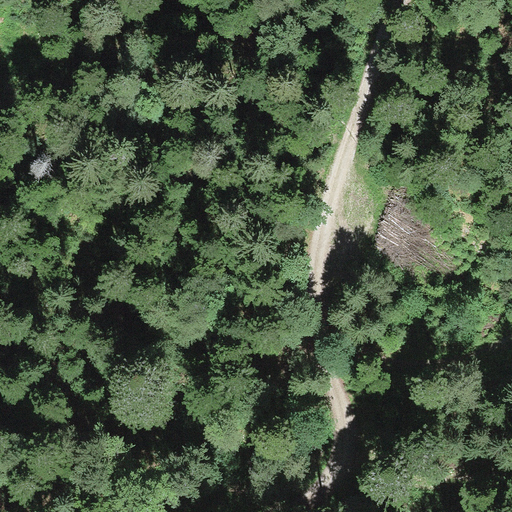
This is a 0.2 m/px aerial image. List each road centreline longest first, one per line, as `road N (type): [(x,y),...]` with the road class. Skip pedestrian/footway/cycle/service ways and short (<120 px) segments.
road 1 (track): [(404,0),(374,65),(320,250),(319,332),(340,408),(340,460),(315,499),(295,511)]
road 2 (track): [(319,332),(401,365),(511,339)]
